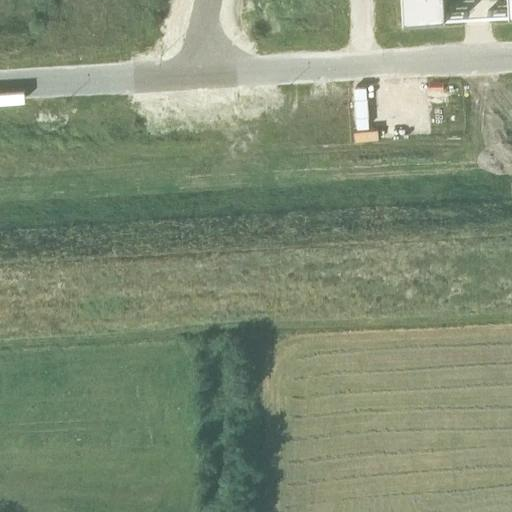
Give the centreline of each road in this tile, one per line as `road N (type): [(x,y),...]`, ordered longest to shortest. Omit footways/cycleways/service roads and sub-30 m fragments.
road 1 (track): [(511,312),(0,339)]
road 2 (unclassified): [(186,75),(511,58)]
road 3 (unclassified): [(0,86),(186,75)]
